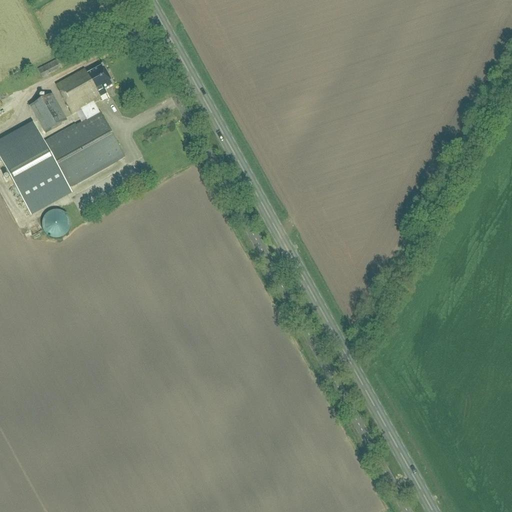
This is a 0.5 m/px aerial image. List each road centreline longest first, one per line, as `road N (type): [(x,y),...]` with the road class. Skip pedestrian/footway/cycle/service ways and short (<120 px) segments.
road 1 (secondary): [(433,511),(147,0)]
road 2 (track): [(347,356),(511,65)]
